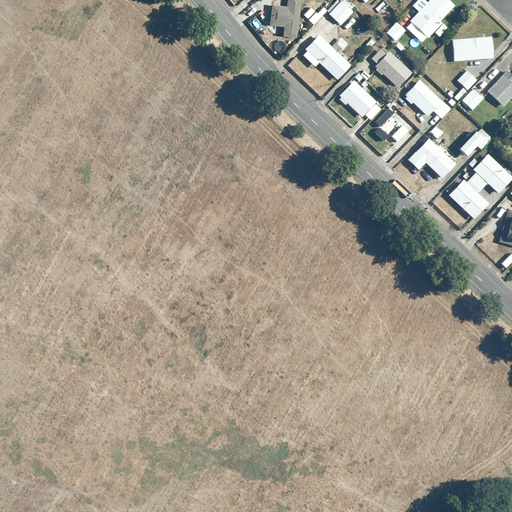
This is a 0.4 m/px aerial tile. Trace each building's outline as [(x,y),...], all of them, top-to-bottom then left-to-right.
[(299,26),(301,0),(275,0),(273,23),(299,26)] [(334,0),(325,10),(339,23),(350,12),(354,7),(347,1),(347,0),(334,0)] [(412,0),(408,5),(426,24),(449,0),(412,0)] [(313,24),(325,10),(318,4),(306,18),(313,24)] [(320,19),(305,35),(338,66),(353,50),(320,19)] [(449,28),(451,46),(495,42),(493,24),(449,28)] [(413,56),(385,30),(369,48),(397,74),(413,56)] [(378,88),(355,65),(339,81),(362,104),(378,88)] [(444,86),(421,65),(405,81),(429,103),(444,86)] [(475,80),(464,70),(455,81),(465,90),(475,80)] [(500,74),(492,83),(486,78),(475,89),(482,96),(486,92),(501,107),(511,95),(511,73),(506,79),(500,74)] [(481,99),(470,89),(459,100),(470,110),(481,99)] [(394,97),(378,113),(395,129),(411,113),(394,97)] [(454,150),(428,123),(412,139),(437,166),(454,150)] [(464,136),(466,138),(456,149),(463,156),(480,139),(472,132),(470,134),(468,132),(464,136)] [(511,168),(511,163),(486,140),(470,156),(499,183),(511,168)] [(460,163),(445,179),(473,205),(488,190),(460,163)] [(511,197),(508,197),(500,228),(511,231),(511,197)]
